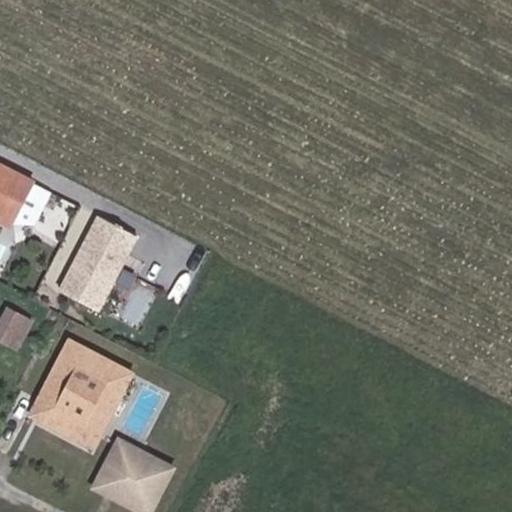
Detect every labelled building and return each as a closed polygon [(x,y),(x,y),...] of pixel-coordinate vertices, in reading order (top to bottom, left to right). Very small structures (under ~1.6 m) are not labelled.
[(0,200),(13,207),(34,168),(0,151),(0,200)] [(13,207),(31,208),(48,176),(34,168),(13,207)] [(48,289),(102,312),(135,231),(81,208),(48,289)] [(120,311),(144,321),(158,286),(119,270),(114,282),(130,288),(120,311)] [(32,303),(14,294),(1,318),(19,327),(32,303)] [(39,307),(32,303),(19,327),(27,331),(39,307)] [(81,347),(89,331),(78,325),(69,341),(81,347)] [(129,352),(89,331),(81,347),(69,341),(47,384),(59,390),(51,405),(90,426),(129,352)] [(102,432),(140,358),(129,352),(90,426),(102,432)] [(59,390),(47,384),(39,399),(51,405),(59,390)] [(158,498),(172,469),(149,457),(158,439),(129,425),(105,472),(158,498)]
